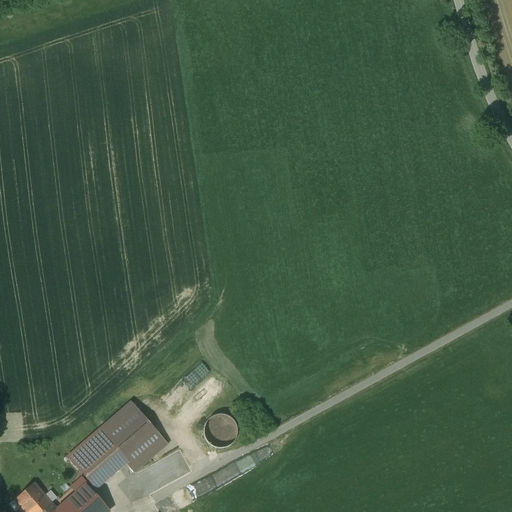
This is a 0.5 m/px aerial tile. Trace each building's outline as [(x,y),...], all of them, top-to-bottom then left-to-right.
[(216,376),(198,391),(206,401),(224,386),(216,376)] [(96,434),(68,457),(95,488),(126,462),(134,471),(165,445),(130,404),(96,434)] [(205,438),(208,443),(212,447),(218,449),(224,448),(229,446),(234,442),(236,437),(237,431),(235,425),(232,421),(228,417),(223,416),(218,416),(213,417),(208,421),(205,426),(203,432),(205,438)] [(76,494),(55,511),(108,511),(109,511),(81,480),(72,489),(76,494)] [(55,511),(57,510),(34,484),(14,501),(24,511),(55,511)]
